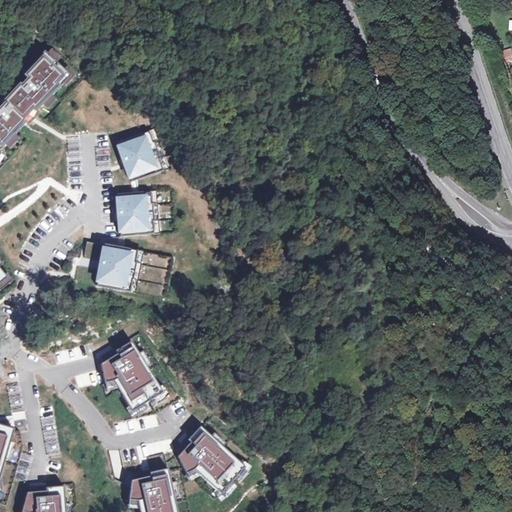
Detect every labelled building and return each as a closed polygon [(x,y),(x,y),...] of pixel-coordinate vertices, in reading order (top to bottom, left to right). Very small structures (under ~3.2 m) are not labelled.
[(502,50),(505,58),(511,55),(511,49),(502,50)] [(47,54),(0,104),(0,150),(70,76),(47,54)] [(149,137),(118,148),(130,179),(162,171),(149,137)] [(150,195),(115,198),(118,236),(153,233),(150,195)] [(138,253),(103,247),(97,284),(132,290),(138,253)] [(0,268),(0,287),(10,280),(0,268)] [(76,316),(69,320),(73,327),(80,323),(76,316)] [(179,399),(133,324),(93,347),(134,418),(151,416),(179,399)] [(51,354),(59,368),(66,365),(71,375),(85,367),(72,343),(51,354)] [(64,485),(46,488),(45,472),(57,471),(54,437),(52,403),(38,391),(11,399),(10,417),(0,417),(0,501),(5,503),(13,478),(30,485),(31,492),(26,493),(14,495),(16,511),(75,511),(74,484),(64,485)] [(176,454),(173,458),(219,504),(250,473),(247,471),(251,467),(247,464),(252,458),(208,419),(202,426),(197,425),(174,451),(176,454)] [(149,472),(132,473),(129,503),(139,506),(140,511),(178,511),(176,501),(169,500),(172,489),(162,453),(147,458),(149,472)]
